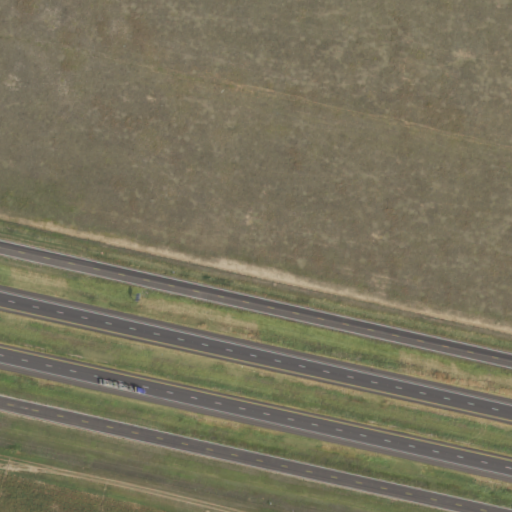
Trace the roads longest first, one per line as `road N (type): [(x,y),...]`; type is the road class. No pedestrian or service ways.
road 1 (motorway): [(0,354),(511,469)]
road 2 (motorway): [(511,411),(0,296)]
road 3 (tertiary): [(511,358),(0,244)]
road 4 (tertiary): [(499,511),(0,400)]
